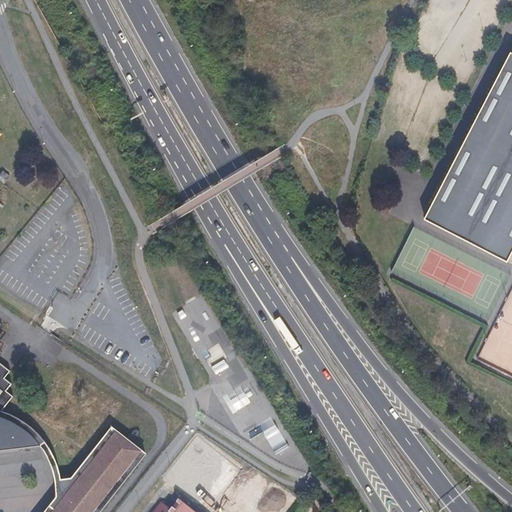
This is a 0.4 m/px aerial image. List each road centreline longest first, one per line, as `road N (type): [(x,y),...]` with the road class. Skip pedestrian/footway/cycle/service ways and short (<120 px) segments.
road 1 (motorway): [(511,499),(406,397),(252,215)]
road 2 (motorway): [(207,203),(414,511)]
road 3 (motorway): [(461,511),(390,422),(252,215)]
road 4 (motorway): [(207,203),(221,250),(380,511)]
road 5 (residential): [(64,305),(76,312),(104,266),(99,230),(81,178),(36,111),(0,32)]
road 6 (motorway): [(252,215),(127,0)]
road 7 (motorway): [(94,0),(207,203)]
